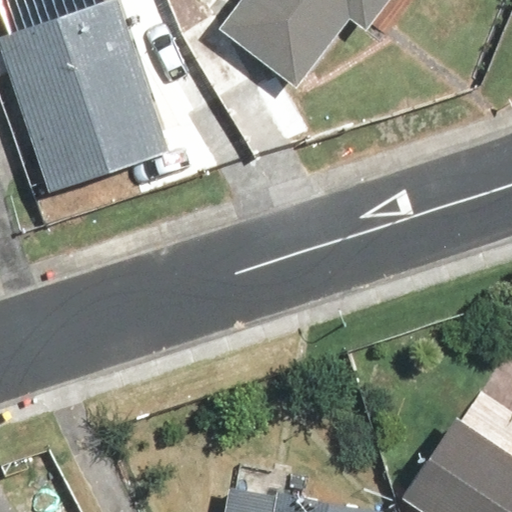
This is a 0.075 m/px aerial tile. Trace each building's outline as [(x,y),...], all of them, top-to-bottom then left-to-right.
[(131,0),(130,0),(9,40),(62,195),(184,154),(131,0)] [(257,0),(235,30),(310,89),(363,20),(379,32),(403,0),(257,0)] [(225,16),(159,53),(198,121),(266,82),(225,16)] [(507,45),(483,36),(470,69),(494,79),(507,45)] [(511,511),(511,435),(473,410),(416,493),(443,511),(511,511)] [(398,511),(399,507),(239,477),(232,511),(398,511)]
